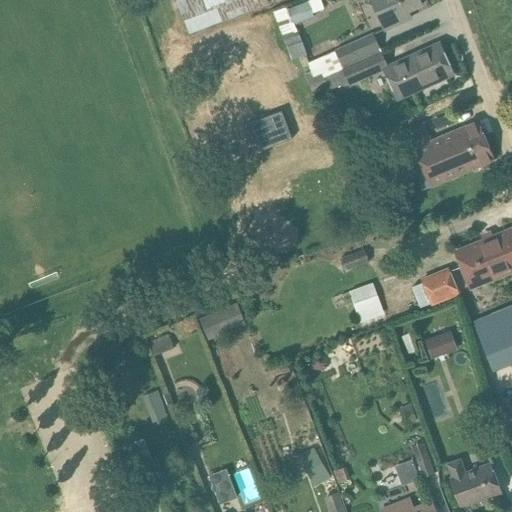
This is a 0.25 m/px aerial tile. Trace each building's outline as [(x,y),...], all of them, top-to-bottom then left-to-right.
[(177,0),(188,32),(271,4),(270,0),(177,0)] [(423,5),(420,0),(372,0),(386,30),(402,23),(398,15),(423,5)] [(288,10),(294,25),(313,17),(307,2),(288,10)] [(307,53),(300,33),(284,38),(292,58),(307,53)] [(335,51),(343,67),(382,50),(375,33),(335,51)] [(382,50),(343,67),(350,87),(386,71),(398,99),(454,74),(440,44),(390,66),(382,50)] [(315,79),(343,67),(335,51),(308,63),(315,79)] [(191,146),(201,174),(277,145),(267,118),(191,146)] [(414,125),(422,145),(432,141),(424,121),(414,125)] [(495,160),(479,121),(432,141),(422,145),(416,149),(432,187),(495,160)] [(511,271),(511,229),(458,251),(472,287),(511,271)] [(340,258),(344,271),(370,263),(365,250),(340,258)] [(448,268),(435,273),(446,300),(460,294),(448,268)] [(432,306),(446,300),(435,273),(421,279),(430,302),(432,306)] [(354,304),(378,295),(374,283),(350,291),(354,304)] [(239,301),(201,317),(210,340),(248,324),(239,301)] [(511,306),(476,321),(495,369),(511,362),(511,306)] [(425,340),(432,358),(458,349),(451,331),(425,340)] [(410,354),(419,350),(411,333),(402,336),(410,354)] [(156,355),(174,347),(169,334),(150,341),(156,355)] [(303,364),(306,372),(314,369),(311,360),(303,364)] [(154,428),(169,422),(162,406),(157,408),(151,392),(134,399),(140,416),(148,412),(154,428)] [(404,422),(415,419),(410,405),(400,409),(404,422)] [(0,440),(13,435),(7,419),(0,421),(0,440)] [(0,463),(21,455),(13,435),(0,440),(0,463)] [(151,458),(143,439),(123,447),(131,466),(151,458)] [(424,442),(412,446),(424,478),(435,474),(424,442)] [(331,475),(316,448),(300,456),(315,483),(331,475)] [(454,479),(452,480),(461,508),(503,493),(492,464),(466,474),(461,459),(449,463),(454,479)] [(396,467),(403,486),(421,480),(413,460),(396,467)] [(0,493),(31,481),(23,461),(0,470),(0,493)] [(239,498),(228,469),(210,476),(221,505),(239,498)] [(31,481),(0,493),(0,511),(37,498),(31,481)] [(345,511),(338,492),(324,497),(330,511),(345,511)] [(42,511),(37,498),(0,511),(42,511)] [(410,501),(383,511),(436,511),(434,504),(414,511),(410,501)]
